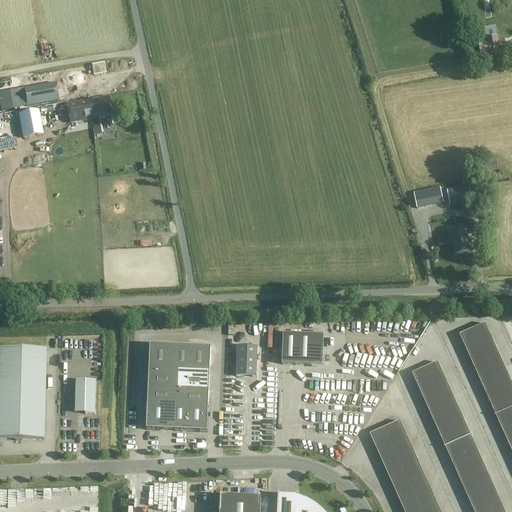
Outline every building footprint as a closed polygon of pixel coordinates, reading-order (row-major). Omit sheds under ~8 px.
[(504,39),(496,40),(495,31),(486,33),(487,42),(479,44),(482,59),(507,54),(504,39)] [(62,99),(59,83),(35,87),(37,104),(62,99)] [(109,97),(88,101),(92,120),(112,116),(109,97)] [(71,124),(92,120),(88,101),(67,105),(71,124)] [(38,112),(18,115),(23,139),(42,135),(38,112)] [(485,170),(497,169),(496,160),(484,161),(485,170)] [(447,190),(449,205),(472,201),(469,187),(447,190)] [(440,189),(413,194),(417,209),(443,204),(440,189)] [(467,237),(473,236),(471,224),(459,226),(460,232),(451,234),(455,255),(470,252),(467,237)] [(511,384),(485,324),(459,336),(511,453),(511,384)] [(283,335),(282,365),(323,367),(324,336),(283,335)] [(150,352),(149,372),(169,373),(170,346),(156,346),(150,346),(150,352)] [(170,346),(169,373),(179,373),(189,374),(190,347),(170,346)] [(204,348),(190,347),(189,374),(210,375),(210,355),(210,348),(204,348)] [(237,347),(236,377),(256,378),(257,348),(237,347)] [(38,440),(43,440),(45,350),(0,348),(0,438),(14,439),(14,440),(15,441),(21,442),(22,441),(22,440),(38,440)] [(504,511),(437,363),(412,374),(473,511),(504,511)] [(179,373),(169,373),(149,372),(148,388),(179,389),(179,373)] [(189,374),(179,373),(179,389),(209,391),(210,375),(189,374)] [(96,382),(76,382),(76,411),(85,412),(85,415),(95,415),(96,382)] [(178,405),(179,389),(148,388),(147,404),(178,405)] [(209,391),(179,389),(178,405),(188,406),(187,432),(201,433),(207,433),(207,426),(209,391)] [(153,431),(187,432),(188,406),(178,405),(147,404),(147,424),(147,430),(153,431)] [(440,511),(400,422),(369,435),(403,511),(440,511)] [(265,442),(273,442),(272,431),(265,432),(265,442)] [(279,495),(278,495),(277,511),(324,511),(321,509),(317,506),(314,503),(310,501),(307,500),(305,499),(301,497),(299,496),(297,495),(297,496),(279,496),(279,495)] [(220,501),(219,511),(260,511),(261,502),(220,501)]
